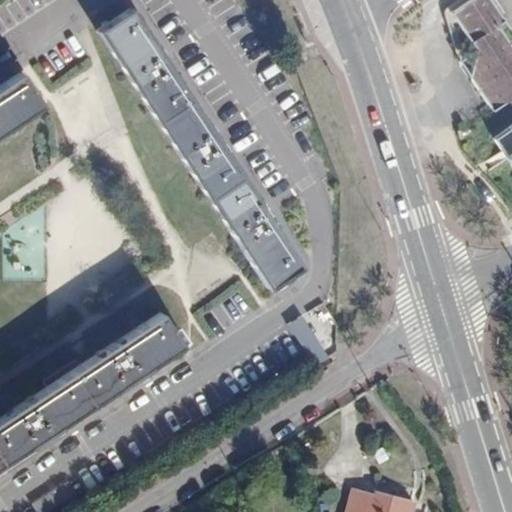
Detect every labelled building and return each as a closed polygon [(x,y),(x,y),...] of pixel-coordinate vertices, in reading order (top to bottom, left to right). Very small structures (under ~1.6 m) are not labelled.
[(474,76),(497,109),(511,97),(511,56),(492,28),(500,22),(485,0),(464,0),(446,12),(472,51),(474,76)] [(131,14),(98,35),(265,288),(297,268),(131,14)] [(18,79),(0,90),(0,136),(39,112),(18,79)] [(511,126),(490,142),(511,173),(511,126)] [(324,303),(309,313),(321,333),(337,323),(324,303)] [(309,365),(327,358),(310,312),(292,319),(309,365)] [(157,314),(0,418),(0,464),(179,346),(157,314)] [(400,429),(368,434),(372,460),(404,455),(400,429)] [(355,491),(352,511),(413,511),(416,493),(377,487),(376,494),(355,491)]
